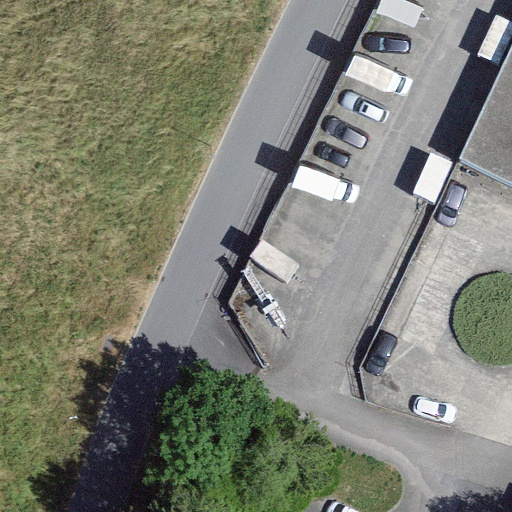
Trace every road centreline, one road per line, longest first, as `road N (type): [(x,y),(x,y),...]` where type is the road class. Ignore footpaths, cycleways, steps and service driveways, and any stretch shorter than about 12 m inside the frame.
road 1 (residential): [(342,0),(101,511)]
road 2 (unknown): [(309,392),(478,0)]
road 3 (unknown): [(309,392),(452,452)]
road 4 (unknown): [(184,335),(309,392)]
